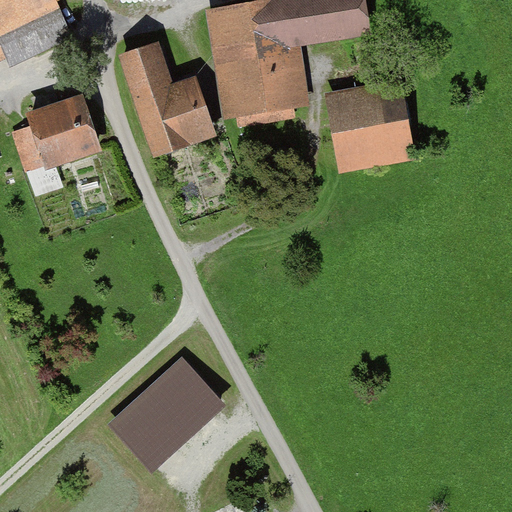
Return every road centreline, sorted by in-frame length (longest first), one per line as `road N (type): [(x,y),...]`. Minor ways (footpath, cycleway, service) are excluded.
road 1 (unclassified): [(313,511),(198,301),(95,79),(86,0)]
road 2 (track): [(198,301),(0,481)]
